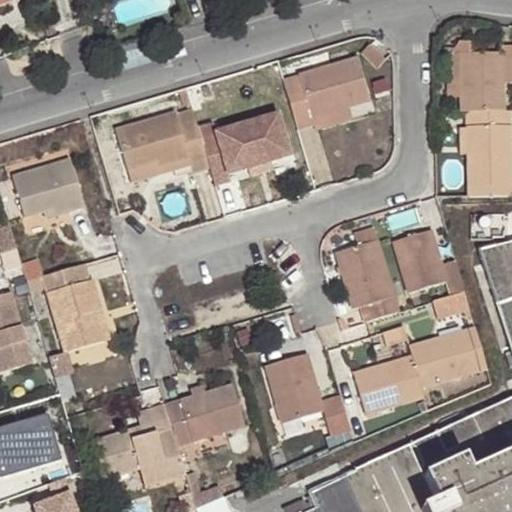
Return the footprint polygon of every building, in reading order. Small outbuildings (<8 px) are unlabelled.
[(0,9),(13,4),(11,0),(8,0),(0,3),(0,9)] [(120,0),(117,1),(123,21),(176,6),(173,0),(120,0)] [(465,111),(505,112),(503,78),(511,77),(511,44),(502,45),(503,51),(459,54),(462,112),(465,111)] [(379,70),(386,61),(370,47),(363,56),(379,70)] [(355,58),(283,80),(297,130),(312,126),(310,118),(348,107),(368,101),(355,58)] [(511,77),(503,78),(505,112),(511,111),(511,77)] [(351,119),(348,107),(310,118),(312,126),(313,132),(351,119)] [(505,112),(465,111),(466,127),(474,126),(475,153),(467,154),(468,186),(511,184),(511,111),(505,112)] [(199,134),(193,112),(174,118),(173,116),(114,134),(127,175),(154,166),(156,172),(187,162),(190,170),(193,177),(211,171),(199,134)] [(211,171),(216,189),(230,184),(228,176),(289,158),(276,117),(217,136),(213,129),(199,134),(211,171)] [(474,126),(466,127),(467,154),(475,153),(474,126)] [(23,216),(45,210),(54,207),(55,217),(84,209),(70,161),(13,179),(23,216)] [(154,166),(127,175),(131,187),(190,170),(187,162),(156,172),(154,166)] [(468,186),(468,194),(511,193),(511,184),(468,186)] [(54,207),(45,210),(47,219),(55,217),(54,207)] [(465,294),(456,262),(443,265),(434,232),(392,245),(408,296),(447,284),(452,298),(465,294)] [(511,511),(511,240),(476,251),(511,353),(511,400),(310,489),(311,493),(317,504),(299,511),(511,511)] [(358,307),(363,324),(366,323),(399,313),(377,242),(335,255),(351,309),(358,307)] [(39,265),(23,270),(27,284),(44,279),(39,265)] [(89,283),(84,267),(44,279),(46,287),(47,291),(66,355),(106,344),(97,316),(105,313),(95,281),(89,283)] [(30,291),(31,296),(47,291),(46,287),(44,279),(27,284),(30,291)] [(0,375),(32,366),(10,293),(0,295),(0,375)] [(452,298),(433,303),(439,320),(470,311),(468,301),(465,294),(452,298)] [(113,342),(105,313),(97,316),(106,344),(113,342)] [(487,370),(475,326),(464,330),(476,373),(487,370)] [(404,327),(383,334),(387,346),(407,339),(404,327)] [(476,373),(464,330),(435,339),(438,346),(411,353),(412,355),(423,389),(476,373)] [(438,346),(435,339),(409,347),(411,353),(438,346)] [(352,431),(341,398),(323,404),(307,354),(265,368),(283,424),(325,412),(333,437),(352,431)] [(412,355),(379,365),(381,371),(357,378),(368,414),(425,397),(423,389),(412,355)] [(355,372),(357,378),(381,371),(379,365),(355,372)] [(190,399),(166,407),(172,429),(179,448),(245,428),(233,386),(203,396),(190,399)] [(188,392),(190,399),(203,396),(201,388),(188,392)] [(47,416),(0,430),(0,481),(61,463),(47,416)] [(140,428),(130,432),(132,442),(144,438),(140,428)] [(147,488),(187,477),(179,448),(172,429),(144,438),(132,442),(130,432),(90,444),(102,482),(141,470),(147,488)] [(74,511),(63,480),(48,486),(54,500),(32,508),(33,511),(74,511)] [(231,511),(222,485),(195,494),(200,511),(231,511)] [(284,506),(287,511),(299,511),(317,504),(311,493),(284,506)]
